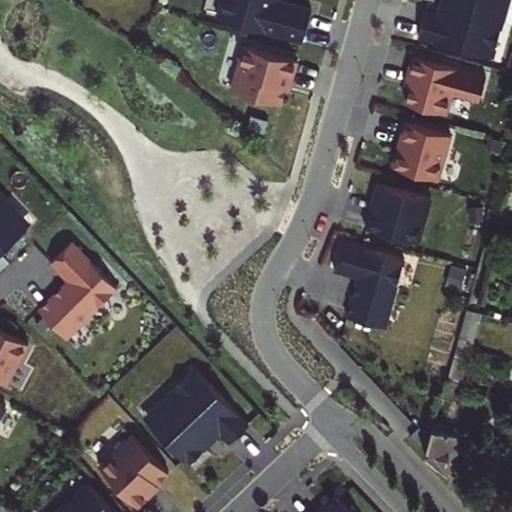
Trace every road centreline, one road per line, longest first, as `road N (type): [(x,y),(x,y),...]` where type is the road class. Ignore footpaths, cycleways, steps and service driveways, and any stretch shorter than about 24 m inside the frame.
road 1 (residential): [(369,0),(309,207),(263,298),(270,347),(335,419)]
road 2 (residential): [(446,511),(370,434),(335,419)]
road 3 (residential): [(335,419),(237,511)]
